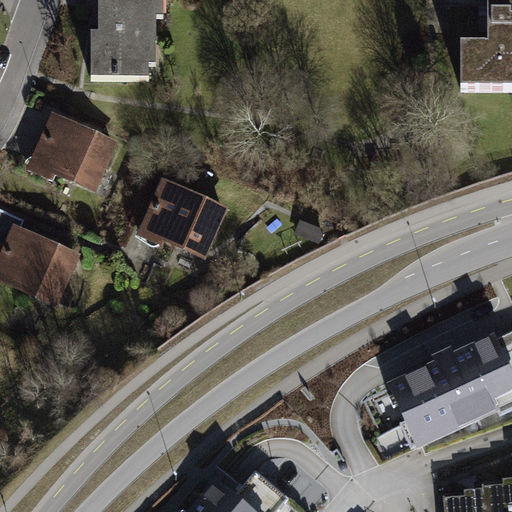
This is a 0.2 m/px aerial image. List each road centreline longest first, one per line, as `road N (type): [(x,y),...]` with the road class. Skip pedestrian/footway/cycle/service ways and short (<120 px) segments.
road 1 (secondary): [(511,208),(406,243),(251,328),(170,388),(46,511)]
road 2 (secondary): [(90,511),(132,467),(282,353),(418,278),(511,239)]
road 3 (residential): [(511,431),(374,479),(346,511)]
